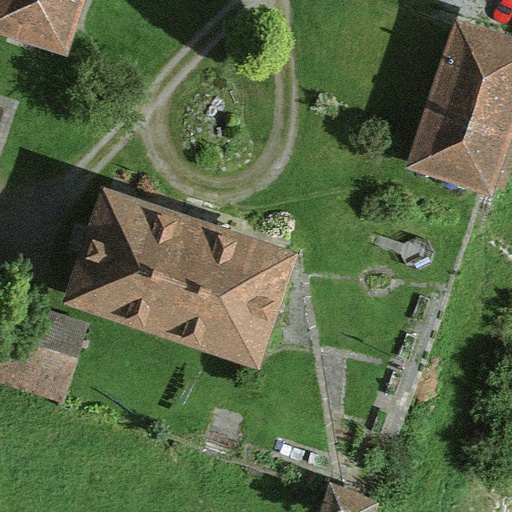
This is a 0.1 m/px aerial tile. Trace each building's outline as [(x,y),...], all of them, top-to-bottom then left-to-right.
[(87,0),(0,0),(0,38),(69,60),(87,0)] [(511,26),(447,6),(403,159),(487,185),(511,105),(511,26)] [(288,231),(94,172),(60,284),(255,345),(288,231)] [(0,284),(0,374),(58,392),(83,310),(0,284)] [(381,511),(382,510),(332,492),(324,511),(381,511)]
